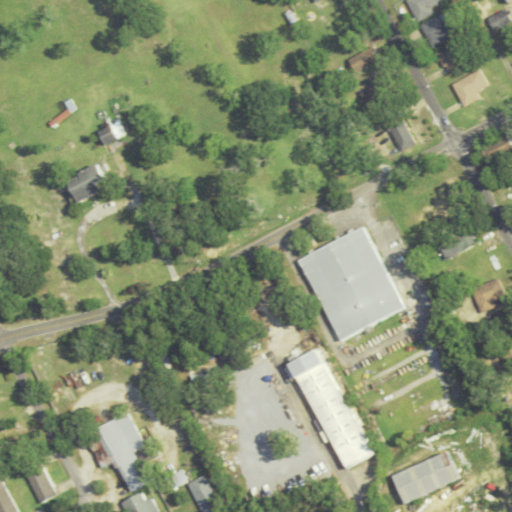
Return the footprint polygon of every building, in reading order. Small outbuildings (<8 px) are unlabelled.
[(408,1),(409,0),(442,0),(444,2),(433,8),(436,14),(420,23),(408,1)] [(345,36),(338,25),(334,28),(331,23),(337,20),(338,21),(359,8),(368,23),(345,36)] [(490,19),(508,9),(511,17),(511,23),(496,31),(490,19)] [(287,14),(293,10),(300,23),(294,26),(287,14)] [(441,16),(452,11),(454,17),(453,17),(443,21),(441,16)] [(303,29),(323,15),(326,20),(306,33),(303,29)] [(422,26),(438,17),(441,24),(453,17),(462,33),(435,49),(422,26)] [(448,67),(446,68),(437,53),(463,39),(471,54),(463,59),(466,65),(451,73),(448,67)] [(351,60),(376,46),(379,51),(378,52),(382,60),(358,74),(351,60)] [(466,107),(454,86),(482,70),(490,86),(484,90),(480,93),(480,92),(479,92),(482,99),(466,107)] [(325,75),(333,72),(336,77),(328,81),(325,75)] [(358,96),(369,90),(368,90),(373,87),(370,82),(386,73),(401,100),(370,118),(358,96)] [(403,152),(392,131),(390,132),(387,125),(389,124),(386,118),(400,110),(418,145),(403,152)] [(122,139),(109,145),(102,132),(110,128),(108,124),(113,122),(115,126),(122,123),(124,127),(117,130),(122,139)] [(376,138),(387,132),(389,136),(379,142),(376,138)] [(382,145),(389,136),(393,139),(386,148),(382,145)] [(506,156),(505,157),(505,155),(493,161),(491,157),(486,159),(482,151),(487,148),(486,147),(508,136),(511,143),(511,157),(508,159),(506,156)] [(104,192),(82,204),(78,196),(71,200),(66,190),(73,186),(71,182),(83,176),(82,174),(101,164),(101,165),(106,163),(110,171),(106,173),(110,181),(101,185),(104,192)] [(440,246),(470,231),(469,229),(473,227),(480,241),(477,242),(478,245),(448,261),(440,246)] [(301,262),(364,228),(407,309),(343,343),(301,262)] [(28,268),(18,272),(19,274),(1,282),(0,278),(0,230),(9,252),(13,251),(16,259),(23,256),(28,268)] [(475,279),(468,283),(463,272),(469,269),(468,268),(489,257),(497,272),(476,283),(475,279)] [(448,272),(453,281),(450,282),(452,286),(448,288),(445,283),(444,283),(441,278),(442,277),(440,274),(444,272),(445,273),(448,272)] [(472,290),(499,278),(506,296),(497,300),(500,306),(482,314),(472,290)] [(488,318),(511,308),(511,310),(511,327),(495,335),(488,318)] [(114,334),(115,342),(114,343),(116,352),(110,353),(107,334),(112,333),(112,335),(114,334)] [(508,345),(507,343),(511,340),(511,356),(506,360),(500,349),(508,345)] [(281,347),(286,342),(295,352),(290,357),(281,347)] [(299,379),(326,364),(377,456),(350,471),(299,379)] [(163,458),(144,468),(152,485),(134,494),(121,469),(118,471),(115,464),(105,470),(87,436),(130,413),(148,447),(136,453),(137,454),(144,451),(147,456),(158,450),(163,458)] [(197,451),(203,448),(208,455),(202,459),(197,451)] [(394,478),(449,453),(461,481),(407,506),(394,478)] [(24,467),(40,458),(59,496),(43,504),(24,467)] [(199,511),(210,511),(220,509),(207,474),(188,481),(199,511)] [(0,511),(0,492),(7,489),(19,511),(0,511)] [(127,511),(124,505),(144,494),(148,502),(154,500),(160,511),(127,511)]
